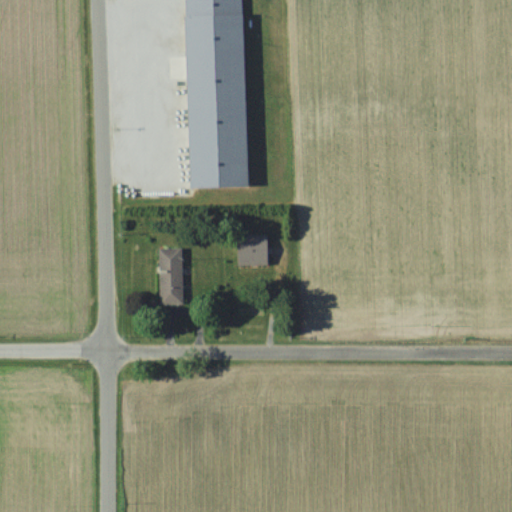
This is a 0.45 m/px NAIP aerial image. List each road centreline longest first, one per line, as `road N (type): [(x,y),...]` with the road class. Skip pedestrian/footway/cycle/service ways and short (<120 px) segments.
road 1 (residential): [(107,511),(97,0)]
road 2 (residential): [(511,346),(0,343)]
